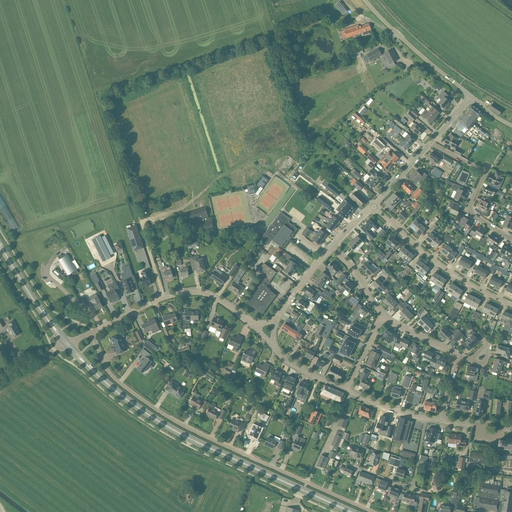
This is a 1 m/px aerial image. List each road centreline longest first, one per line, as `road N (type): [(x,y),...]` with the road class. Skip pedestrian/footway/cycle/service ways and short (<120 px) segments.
road 1 (secondary): [(350,511),(191,441),(123,398),(67,343)]
road 2 (residential): [(306,482),(155,410),(111,375),(90,333)]
road 3 (residential): [(511,305),(459,279),(371,205)]
road 4 (residential): [(163,298),(141,225),(177,210),(216,179)]
road 5 (residential): [(511,238),(470,213),(481,170),(430,143)]
road 6 (unclassified): [(470,97),(366,0)]
